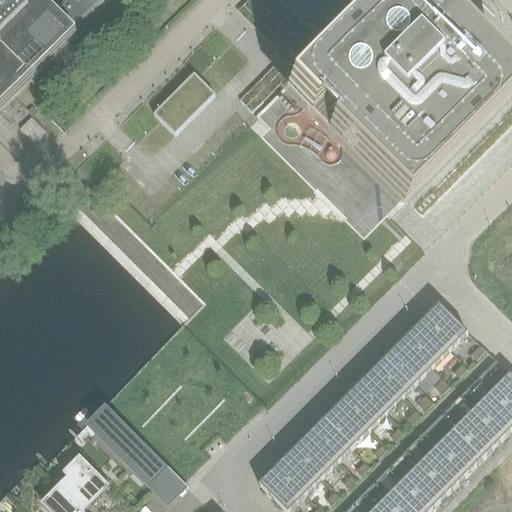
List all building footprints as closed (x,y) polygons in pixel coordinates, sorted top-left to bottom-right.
[(0,0),(0,107),(16,92),(70,36),(105,0),(0,0)] [(511,77),(434,0),(380,0),(311,70),(291,89),(407,205),(511,99),(511,77)] [(56,68),(39,85),(47,94),(64,77),(56,68)] [(215,98),(198,81),(194,77),(154,118),(175,138),(215,98)] [(240,103),(252,115),(262,105),(251,93),(240,103)] [(468,337),(439,309),(422,327),(450,355),(467,338),(468,337)] [(422,327),(405,343),(433,372),(450,355),(422,327)] [(417,389),(433,372),(405,343),(388,360),(417,389)] [(485,355),(479,350),(471,358),(476,364),(485,355)] [(404,402),(417,389),(388,360),(375,373),(404,402)] [(468,373),(462,367),(453,376),(459,381),(468,373)] [(375,373),(358,390),(387,419),(404,402),(375,373)] [(511,417),(511,380),(510,378),(509,379),(491,397),(511,417)] [(451,390),(445,384),(436,393),(442,398),(451,390)] [(358,390),(341,407),(370,436),(387,419),(358,390)] [(511,417),(491,397),(474,415),(502,444),(511,434),(511,417)] [(434,407),(428,401),(419,410),(425,415),(434,407)] [(341,407),(324,424),(353,453),(370,436),(341,407)] [(168,471),(104,408),(87,425),(151,488),(168,471)] [(413,428),(421,420),(415,414),(407,422),(413,428)] [(484,462),(502,444),(474,415),(456,433),(484,462)] [(324,424),(311,437),(340,466),(353,453),(324,424)] [(396,445),(404,437),(398,431),(390,439),(396,445)] [(467,480),(484,462),(456,433),(438,451),(467,480)] [(323,483),(340,466),(311,437),(294,454),(323,483)] [(379,462),(387,454),(381,448),(373,456),(379,462)] [(449,498),(467,480),(438,451),(420,469),(449,498)] [(306,500),(323,483),(294,454),(277,471),(306,500)] [(90,511),(111,492),(81,462),(64,479),(68,483),(58,492),(61,495),(78,511),(90,511)] [(362,479),(370,471),(364,465),(356,474),(362,479)] [(420,469),(402,487),(426,511),(434,511),(449,498),(420,469)] [(293,511),(306,500),(277,471),(260,489),(261,490),(267,496),(275,504),(281,510),(282,511),(293,511)] [(349,492),(357,484),(351,478),(343,487),(349,492)] [(426,511),(402,487),(384,505),(390,511),(426,511)] [(78,511),(61,495),(44,511),(78,511)] [(332,509),(340,501),(335,495),(326,504),(332,509)]
